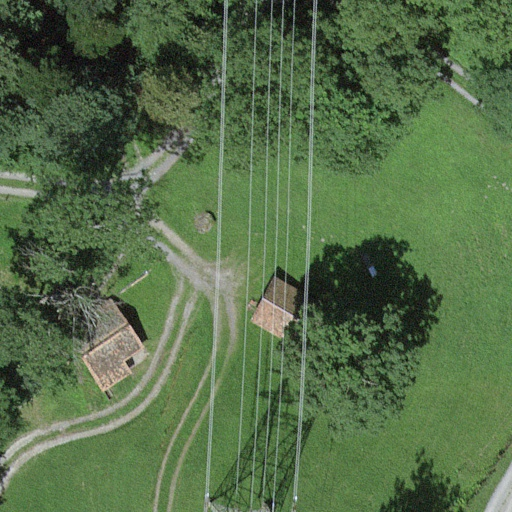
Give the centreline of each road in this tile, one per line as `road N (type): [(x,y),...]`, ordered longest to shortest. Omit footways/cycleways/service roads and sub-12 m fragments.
road 1 (track): [(0,472),(45,439),(109,422),(142,403),(166,362),(192,270)]
road 2 (track): [(192,270),(222,298),(227,332),(169,465),(160,511)]
road 3 (track): [(120,198),(164,148),(247,11)]
road 4 (track): [(384,0),(511,113)]
road 5 (track): [(0,181),(120,198)]
